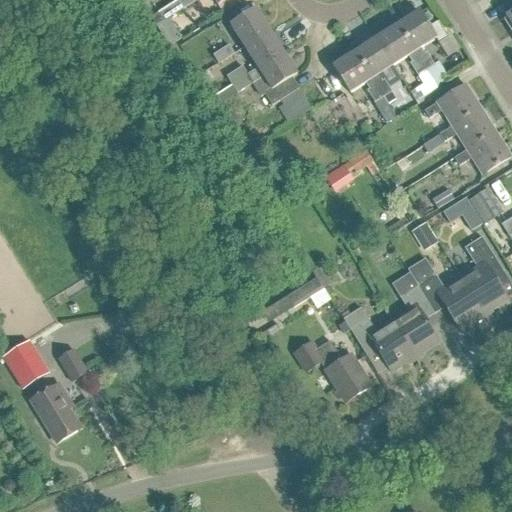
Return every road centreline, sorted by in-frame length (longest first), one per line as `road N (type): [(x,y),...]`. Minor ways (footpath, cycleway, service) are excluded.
road 1 (residential): [(66,511),(162,481),(335,454)]
road 2 (residential): [(335,454),(511,335)]
road 3 (track): [(295,460),(188,282)]
road 4 (residential): [(335,454),(511,433)]
